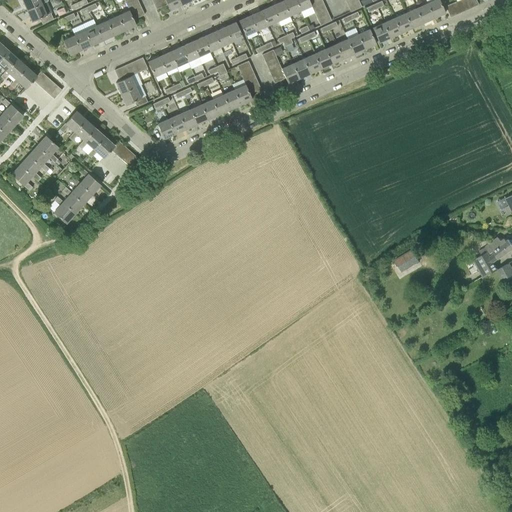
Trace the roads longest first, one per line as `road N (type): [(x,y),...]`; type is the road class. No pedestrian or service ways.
road 1 (residential): [(169,155),(511,0)]
road 2 (track): [(14,262),(110,426),(131,511)]
road 3 (residential): [(68,74),(232,0)]
road 4 (residential): [(169,155),(68,74)]
